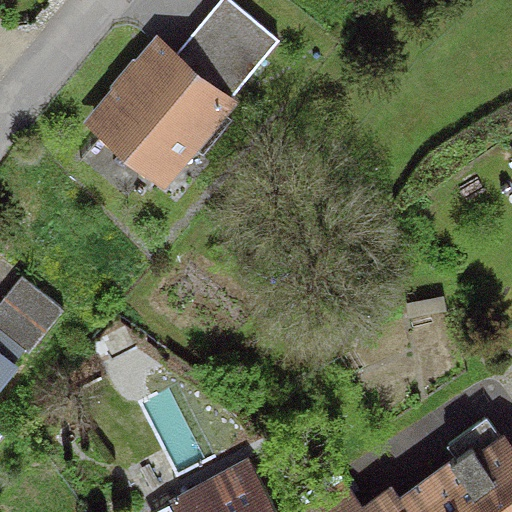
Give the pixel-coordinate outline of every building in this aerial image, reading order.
[(274,39),(228,0),(222,0),(202,25),(252,66),(274,39)] [(112,86),(117,89),(91,121),(159,178),(223,101),(155,44),(135,68),(130,63),(112,86)] [(0,356),(8,363),(19,349),(24,352),(59,308),(17,275),(0,296),(0,356)] [(0,373),(8,363),(0,356),(0,373)] [(305,509),(306,511),(511,511),(511,457),(490,427),(483,417),(445,444),(453,456),(393,500),(402,511),(359,511),(341,483),(305,509)] [(183,495),(184,497),(157,511),(273,511),(246,461),(183,495)]
